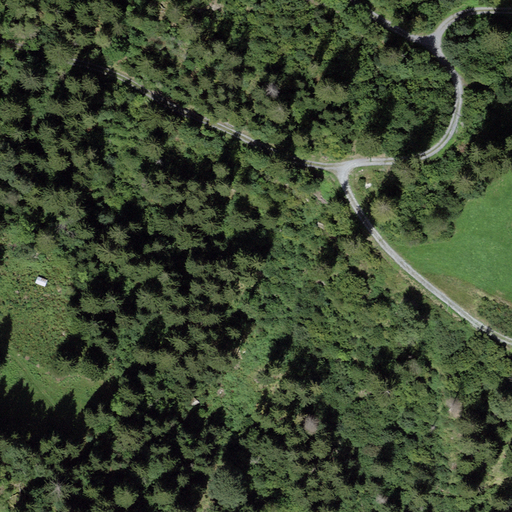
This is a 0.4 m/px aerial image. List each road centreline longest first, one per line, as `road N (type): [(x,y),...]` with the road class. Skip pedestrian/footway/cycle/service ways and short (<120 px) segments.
road 1 (track): [(425,40),(446,53),(461,89),(454,126),(422,158),(345,167),(348,184),(390,246),(481,326),(511,342)]
road 2 (track): [(0,41),(134,83),(298,162),(345,167)]
road 3 (track): [(356,0),(425,40),(468,10),(511,10)]
